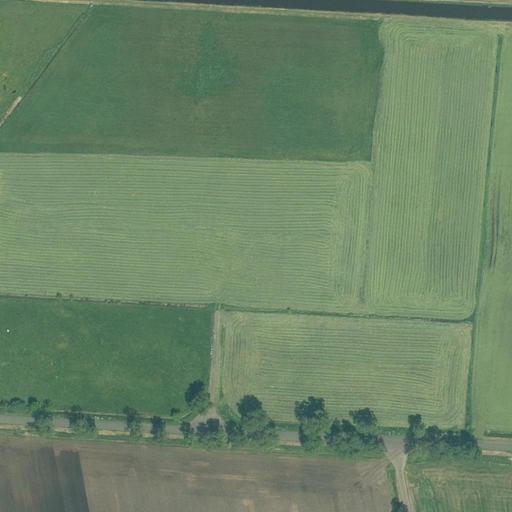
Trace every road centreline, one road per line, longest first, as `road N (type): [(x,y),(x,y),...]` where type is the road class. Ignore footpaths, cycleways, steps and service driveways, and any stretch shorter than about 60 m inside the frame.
road 1 (tertiary): [(397,441),(0,419)]
road 2 (track): [(216,311),(207,431)]
